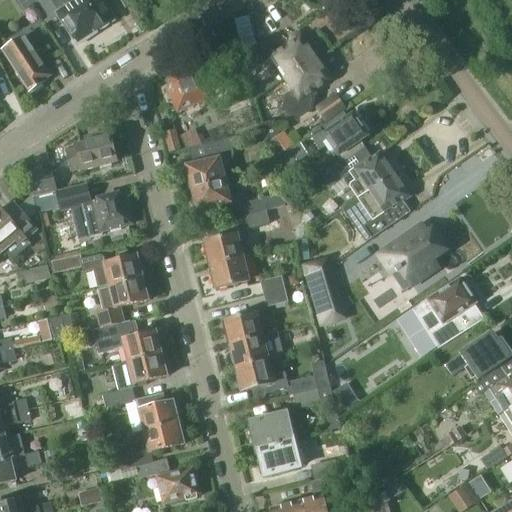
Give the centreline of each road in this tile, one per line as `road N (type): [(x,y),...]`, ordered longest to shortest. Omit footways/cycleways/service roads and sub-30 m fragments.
road 1 (residential): [(234,511),(125,67)]
road 2 (residential): [(511,148),(401,0)]
road 3 (residential): [(125,67),(0,156)]
road 4 (residential): [(225,0),(125,67)]
